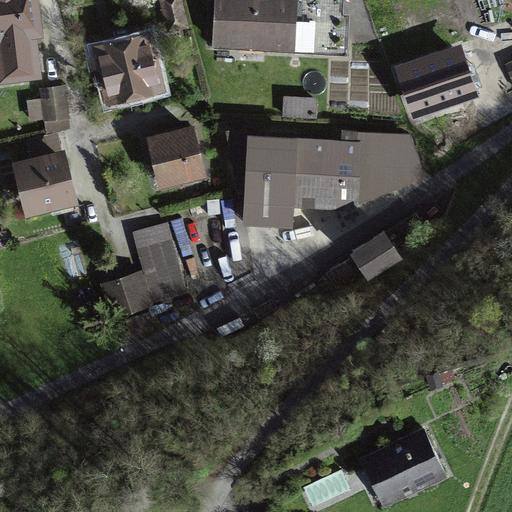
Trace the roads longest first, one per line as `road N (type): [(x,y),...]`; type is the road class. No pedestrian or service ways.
road 1 (residential): [(0,409),(267,292),(511,128)]
road 2 (residential): [(511,196),(210,499),(207,511)]
